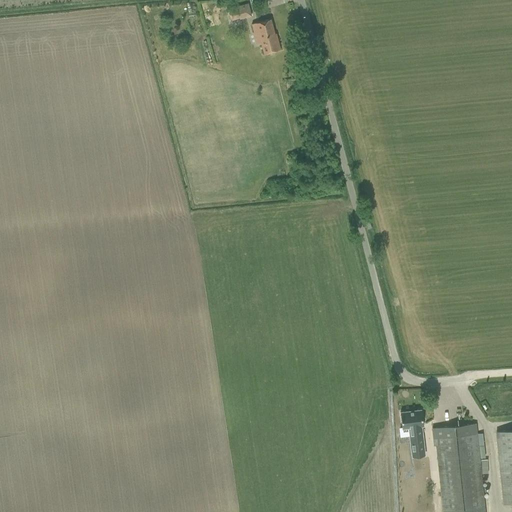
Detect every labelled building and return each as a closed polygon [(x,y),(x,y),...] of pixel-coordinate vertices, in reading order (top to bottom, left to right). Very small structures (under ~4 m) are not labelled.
[(253,10),(250,0),(242,0),(240,1),(239,0),(237,0),(229,2),(231,9),(233,9),(234,13),(242,11),(242,13),(253,10)] [(271,18),(252,23),(257,44),(261,43),(263,53),(280,49),(276,33),(275,33),(271,18)] [(400,412),(401,422),(402,428),(410,428),(411,437),(409,438),(411,449),(423,448),(421,436),(419,436),(418,427),(423,426),(421,410),(400,412)] [(485,511),(475,424),(431,429),(433,445),(437,445),(444,511),(485,511)] [(511,429),(496,431),(505,504),(511,502),(511,429)] [(422,473),(421,465),(411,466),(412,474),(422,473)] [(421,496),(423,509),(432,508),(431,503),(433,503),(432,495),(421,496)]
